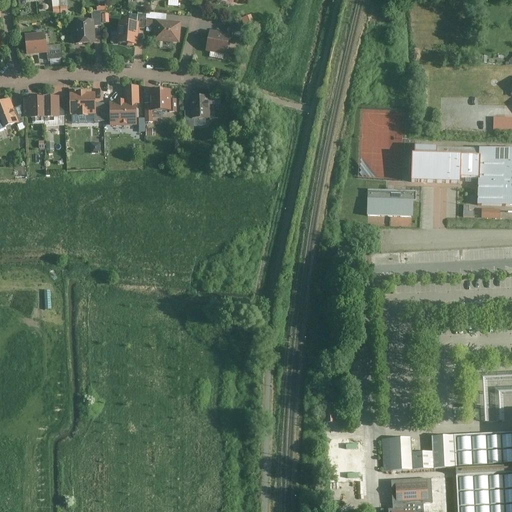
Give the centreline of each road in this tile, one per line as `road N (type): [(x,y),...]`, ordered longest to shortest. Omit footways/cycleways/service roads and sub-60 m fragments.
road 1 (residential): [(369,435),(362,270),(511,262)]
road 2 (track): [(294,106),(258,291)]
road 3 (residential): [(14,80),(182,76)]
